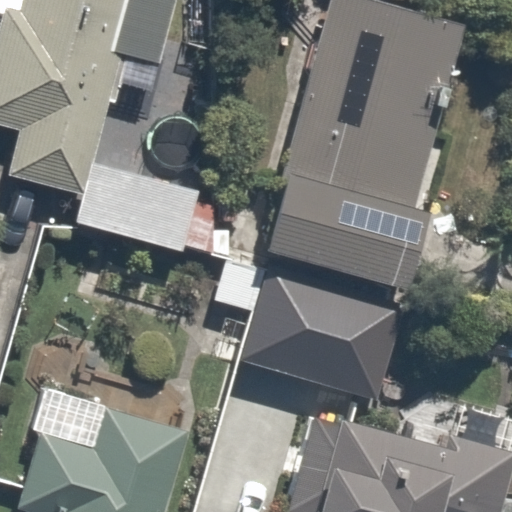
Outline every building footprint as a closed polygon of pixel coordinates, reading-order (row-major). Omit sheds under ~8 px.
[(0,0),(0,124),(13,128),(1,179),(66,194),(61,217),(204,250),(221,177),(85,146),(108,49),(152,59),(165,0),(0,0)] [(470,15),(415,0),(317,0),(251,237),(397,278),(470,15)] [(378,284),(220,239),(204,296),(240,306),(229,343),(351,378),(378,284)] [(175,511),(201,428),(43,380),(6,501),(39,511),(38,511),(175,511)] [(301,450),(290,510),(298,511),(431,511),(444,445),(406,438),(408,426),(330,411),(322,454),(301,450)]
